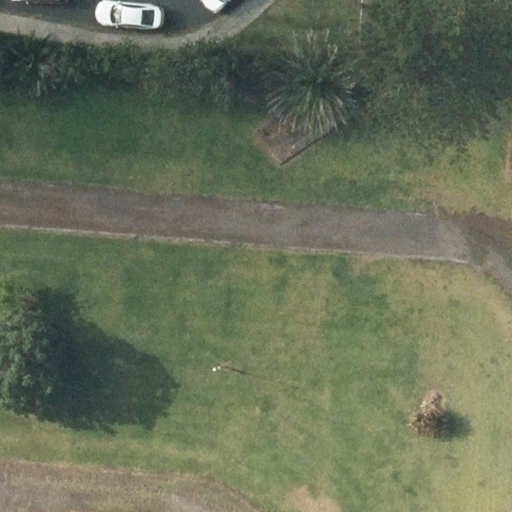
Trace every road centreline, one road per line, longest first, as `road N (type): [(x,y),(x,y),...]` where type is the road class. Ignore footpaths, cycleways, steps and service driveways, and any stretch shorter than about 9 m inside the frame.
road 1 (track): [(429,242),(0,205)]
road 2 (track): [(0,501),(129,511)]
